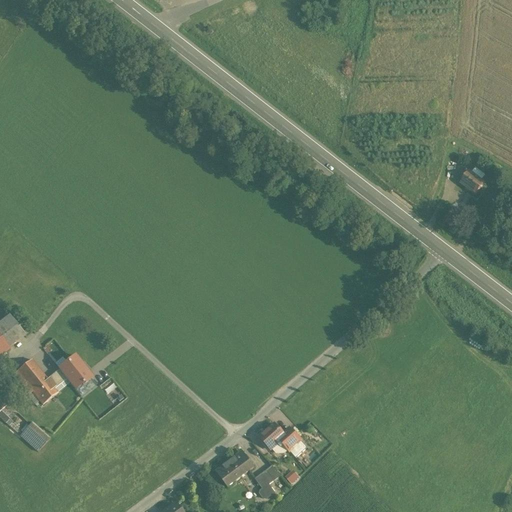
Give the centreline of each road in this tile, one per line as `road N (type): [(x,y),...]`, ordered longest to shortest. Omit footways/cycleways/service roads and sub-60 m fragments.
road 1 (secondary): [(121,0),(443,252)]
road 2 (residential): [(134,511),(237,435),(443,252)]
